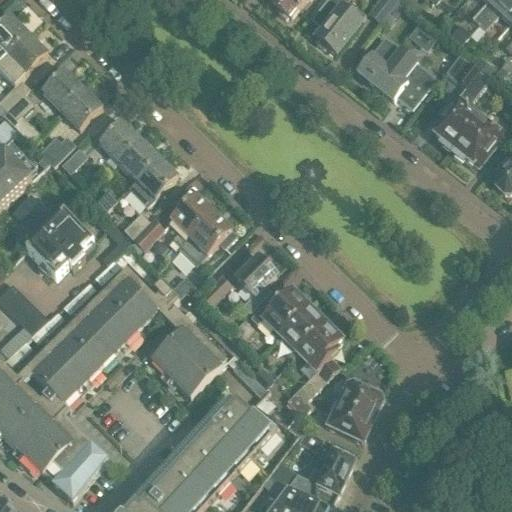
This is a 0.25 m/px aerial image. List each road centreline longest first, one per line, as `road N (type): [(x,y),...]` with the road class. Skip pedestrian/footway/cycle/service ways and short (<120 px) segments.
road 1 (residential): [(424,373),(47,0)]
road 2 (residential): [(511,248),(210,0)]
road 3 (residential): [(103,511),(164,441),(112,389)]
road 4 (residential): [(355,511),(424,373)]
road 5 (residential): [(511,273),(424,373)]
